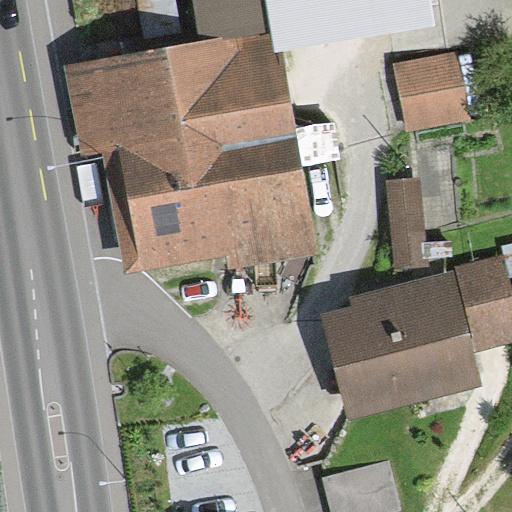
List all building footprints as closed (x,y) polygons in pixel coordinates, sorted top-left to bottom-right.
[(429,14),(426,0),(272,0),(279,39),(429,14)] [(132,270),(304,240),(269,42),(75,76),(88,149),(110,145),(132,270)] [(450,59),(389,69),(398,130),(459,120),(450,59)] [(410,184),(381,187),(390,268),(407,267),(405,248),(416,247),(410,184)] [(511,337),(495,265),(346,298),(349,312),(319,318),(340,416),(467,388),(459,348),(511,337)] [(388,463),(326,480),(334,511),(397,511),(400,511),(388,463)]
